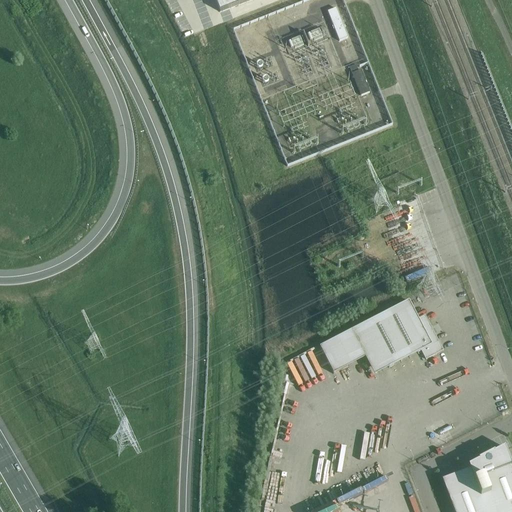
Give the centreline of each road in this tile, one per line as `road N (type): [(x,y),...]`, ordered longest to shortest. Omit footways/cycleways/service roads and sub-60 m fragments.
road 1 (motorway): [(182,511),(189,306),(176,203),(145,114),(84,0)]
road 2 (unclassified): [(511,380),(375,0)]
road 3 (motorway): [(67,0),(128,127),(128,173),(101,235),(41,275),(0,279)]
